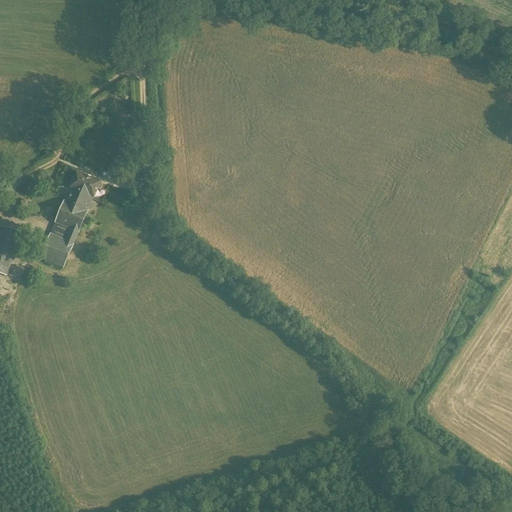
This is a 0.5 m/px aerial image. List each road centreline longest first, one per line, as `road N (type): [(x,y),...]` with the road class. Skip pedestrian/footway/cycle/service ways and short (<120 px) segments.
road 1 (track): [(139,65),(154,219),(340,364),(406,511)]
road 2 (track): [(0,191),(59,156),(97,93),(139,65)]
